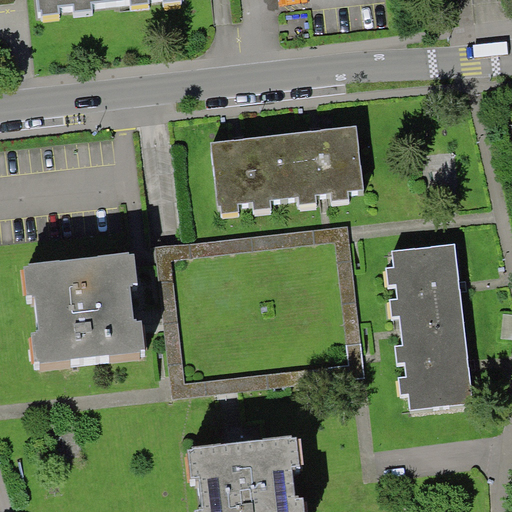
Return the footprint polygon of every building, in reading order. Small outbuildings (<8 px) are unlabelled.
[(37,0),(39,14),(172,0),(37,0)] [(284,139),(291,204),(365,196),(358,131),(284,139)] [(284,139),(211,147),(218,212),(291,204),(284,139)] [(349,227),(157,250),(175,400),(367,378),(349,227)] [(467,329),(458,249),(395,256),(404,336),(467,329)] [(131,264),(29,275),(40,372),(141,361),(131,264)] [(476,408),(467,329),(404,336),(414,415),(476,408)] [(302,511),(295,445),(193,456),(199,511),(302,511)]
